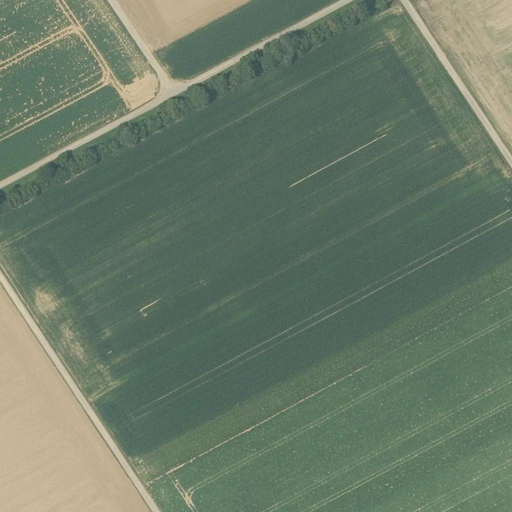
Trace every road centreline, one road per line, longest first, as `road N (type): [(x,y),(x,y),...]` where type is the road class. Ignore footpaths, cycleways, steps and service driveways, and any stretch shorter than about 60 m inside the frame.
road 1 (track): [(0,185),(346,0)]
road 2 (track): [(0,273),(155,511)]
road 3 (track): [(511,159),(406,0)]
